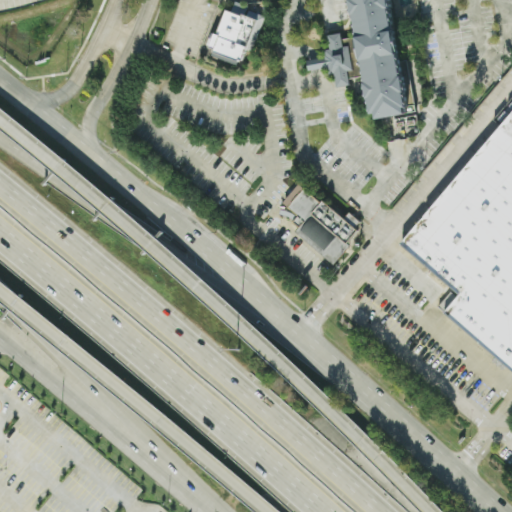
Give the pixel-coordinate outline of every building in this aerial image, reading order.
[(343,36),(361,34),(354,0),(393,0),(415,112),(377,119),(371,87),(353,90),(349,74),(343,74),(339,54),(345,52),(343,36)] [(246,5),(233,2),(231,11),(244,14),(246,5)] [(219,9),(236,16),(237,13),(252,19),(236,61),(208,51),(207,47),(201,45),(207,32),(211,34),(219,9)] [(511,112),(511,370),(448,318),(462,300),(400,246),(511,112)] [(334,266),(295,232),(304,222),(283,203),(299,184),(321,203),(323,200),(358,231),(348,242),(351,245),(334,266)]
